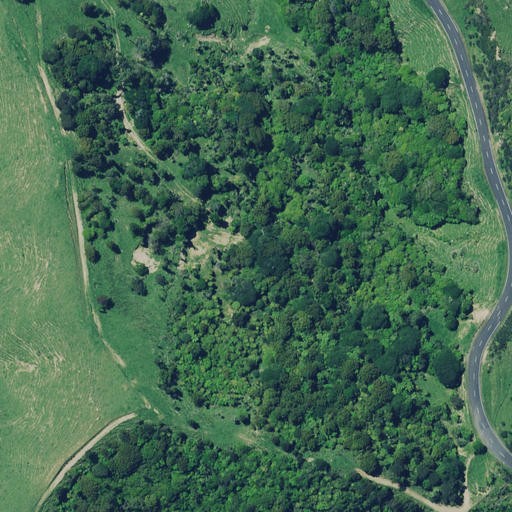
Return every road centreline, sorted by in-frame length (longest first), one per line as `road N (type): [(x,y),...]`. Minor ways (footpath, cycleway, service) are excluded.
road 1 (unclassified): [(430,0),(454,45),(511,221)]
road 2 (unclassified): [(511,289),(469,372),(478,426),(511,456)]
